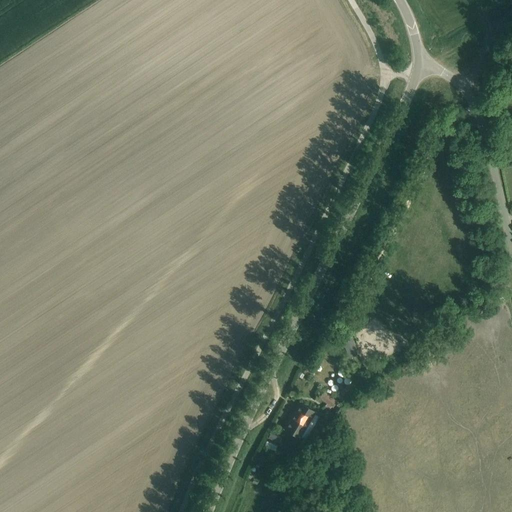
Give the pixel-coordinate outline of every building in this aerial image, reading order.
[(305,373),(308,376),(322,356),(319,354),(305,373)] [(339,397),(343,402),(346,400),(347,400),(368,384),(362,377),(341,393),(342,394),(339,397)] [(324,392),(320,398),(327,404),(325,406),(330,409),(331,407),(333,408),(337,402),(324,392)] [(295,411),(284,429),(300,438),(315,412),(302,405),(297,413),(295,411)] [(260,453),(258,456),(259,461),(263,462),(267,461),(268,457),(267,453),(263,452),(260,453)]
